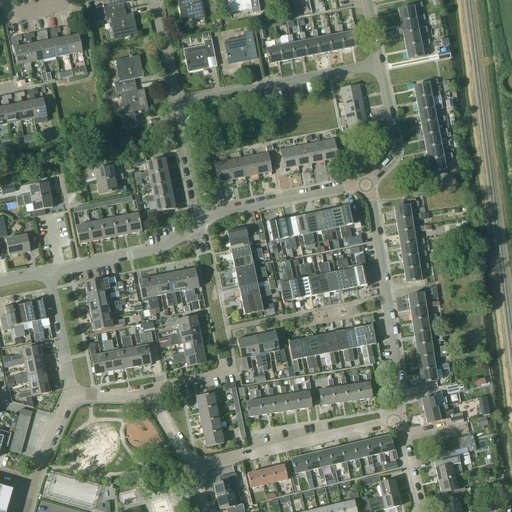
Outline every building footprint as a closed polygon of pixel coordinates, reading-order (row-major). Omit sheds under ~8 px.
[(90,16),(124,9),(123,3),(132,2),(131,0),(107,0),(108,6),(89,10),(90,16)] [(180,0),(178,0),(182,22),(205,18),(201,0),(180,0)] [(227,0),(230,13),(251,8),(251,10),(252,13),(260,11),(257,0),(227,0)] [(415,19),(415,16),(413,8),(422,7),(421,2),(412,4),(413,6),(397,10),(400,22),(415,19)] [(299,16),(297,4),(288,6),(291,18),(299,16)] [(313,14),(323,11),(322,5),(312,7),(313,14)] [(124,9),(90,16),(92,23),(109,19),(113,40),(137,35),(133,14),(125,15),(124,9)] [(423,14),(415,16),(415,19),(400,22),(402,34),(418,31),(417,28),(416,21),(424,19),(423,14)] [(301,42),(293,43),(290,44),(293,59),(306,56),(303,41),(306,41),(304,32),(302,33),(299,20),(296,20),(301,42)] [(351,32),(343,34),(340,34),(343,49),(356,47),(353,32),(355,32),(353,22),(349,23),(351,32)] [(65,39),(69,55),(82,53),(79,36),(71,37),(69,31),(73,30),(72,25),(63,27),(65,39)] [(338,35),(330,36),(328,37),(331,52),(343,49),(340,34),(343,34),(341,25),(336,26),(338,35)] [(315,39),(318,54),(331,52),(328,37),(330,36),(328,27),(324,28),(326,37),(318,39),(315,39)] [(418,31),(402,34),(405,47),(420,43),(420,41),(418,33),(427,31),(426,27),(417,28),(418,31)] [(50,30),(52,41),(56,58),(69,55),(65,39),(57,40),(56,33),(60,32),(59,28),(50,30)] [(56,58),(52,41),(48,42),(46,35),(47,35),(46,30),(36,32),(39,44),(40,44),(43,60),(56,58)] [(313,39),(306,41),(303,41),(306,56),(318,54),(315,39),(318,39),(316,30),(311,31),(313,39)] [(257,58),(252,31),(244,33),(245,37),(223,41),(228,64),(257,58)] [(30,63),(43,60),(40,44),(39,44),(32,45),(30,38),(34,37),(33,33),(24,35),(26,46),(30,63)] [(288,44),(281,46),(278,46),(281,61),(293,59),(290,44),(293,43),(291,35),(287,36),(288,44)] [(30,63),(26,46),(19,48),(17,41),(21,40),(20,36),(11,37),(16,66),(30,63)] [(278,46),(281,46),(279,37),(274,38),(276,47),(265,49),(268,64),(281,61),(278,46)] [(216,66),(211,39),(203,41),(204,45),(183,50),(188,72),(216,66)] [(428,39),(420,41),(420,43),(405,47),(408,59),(428,55),(427,52),(422,53),(421,46),(429,44),(428,39)] [(435,48),(449,45),(448,39),(433,42),(435,48)] [(449,51),(448,51),(436,53),(438,60),(450,57),(449,51)] [(115,89),(135,85),(134,79),(143,77),(138,55),(115,60),(119,81),(113,82),(115,89)] [(85,67),(71,70),(72,76),(86,73),(85,67)] [(413,86),(415,98),(430,95),(430,93),(429,85),(437,83),(436,79),(427,81),(428,83),(413,86)] [(136,91),(135,85),(115,89),(104,91),(105,100),(108,99),(109,100),(117,99),(116,95),(120,94),(124,115),(120,116),(123,130),(137,127),(134,114),(148,111),(143,89),(136,91)] [(340,89),(343,103),(362,99),(359,86),(340,89)] [(47,122),(46,116),(43,100),(34,101),(33,94),(37,93),(36,89),(27,91),(29,102),(33,119),(34,119),(35,125),(47,122)] [(433,107),(432,105),(431,97),(440,95),(439,91),(430,93),(430,95),(415,98),(418,110),(433,107)] [(33,119),(29,102),(22,104),(20,97),(24,96),(23,92),(14,94),(16,105),(20,122),(33,119)] [(7,124),(20,122),(16,105),(9,106),(7,100),(11,99),(10,95),(1,96),(3,108),(4,108),(7,124)] [(362,99),(343,103),(346,116),(364,112),(362,99)] [(418,110),(420,123),(436,120),(435,118),(434,109),(442,108),(441,103),(432,105),(433,107),(418,110)] [(364,112),(346,116),(348,129),(367,125),(364,112)] [(420,123),(423,135),(438,132),(438,130),(436,122),(445,120),(444,116),(435,118),(436,120),(420,123)] [(440,145),(440,143),(438,135),(447,133),(446,129),(438,130),(438,132),(423,135),(425,148),(440,145)] [(52,140),(50,131),(40,133),(42,142),(52,140)] [(333,140),(320,142),(324,161),(337,158),(333,140)] [(449,141),(440,143),(440,145),(425,148),(428,160),(443,157),(442,155),(441,147),(450,145),(449,141)] [(324,161),(320,142),(307,145),(311,164),(324,161)] [(297,167),(311,164),(307,145),(294,148),(297,167)] [(284,169),(297,167),(294,148),(280,150),(284,169)] [(254,156),(258,174),(271,172),(267,153),(254,156)] [(443,157),(428,160),(430,173),(445,170),(443,159),(452,157),(451,153),(442,155),(443,157)] [(254,156),(241,159),(244,177),(258,174),(254,156)] [(141,179),(149,177),(149,175),(167,171),(165,159),(146,162),(148,172),(139,174),(141,179)] [(227,161),(231,180),(244,177),(241,159),(227,161)] [(218,182),(231,180),(227,161),(214,164),(218,182)] [(114,178),(115,180),(123,179),(122,174),(114,175),(112,166),(94,170),(96,182),(114,178)] [(143,191),(152,189),(151,187),(170,184),(167,171),(149,175),(149,177),(151,185),(142,186),(143,191)] [(114,178),(96,182),(99,195),(116,191),(117,193),(126,191),(125,186),(116,188),(115,180),(114,178)] [(17,202),(50,195),(48,183),(28,187),(30,193),(16,196),(17,202)] [(172,196),(170,184),(151,187),(152,189),(153,197),(145,198),(146,203),(154,202),(154,200),(172,196)] [(52,207),(50,195),(17,202),(18,207),(32,204),(33,211),(29,212),(30,218),(43,215),(42,209),(52,207)] [(154,200),(154,202),(156,209),(147,211),(148,216),(157,214),(157,212),(175,209),(172,196),(154,200)] [(418,206),(417,202),(408,203),(409,205),(394,207),(395,220),(411,217),(410,215),(409,207),(418,206)] [(351,237),(350,228),(354,227),(354,225),(359,224),(357,212),(352,213),(350,204),(340,206),(346,238),(351,237)] [(346,238),(340,206),(331,208),(335,229),(339,228),(342,239),(346,238)] [(335,231),(335,229),(331,208),(321,210),(328,242),(333,241),(331,232),(335,231)] [(125,216),(129,234),(141,232),(138,214),(140,214),(139,210),(134,211),(135,214),(127,216),(125,216)] [(323,243),(328,242),(321,210),(312,212),(316,233),(321,232),(323,243)] [(303,214),(310,245),(314,244),(312,233),(316,233),(312,212),(303,214)] [(429,212),(419,213),(420,218),(420,220),(430,219),(429,212)] [(113,219),(116,237),(129,234),(125,216),(127,216),(126,213),(122,214),(122,217),(115,218),(113,219)] [(419,213),(410,215),(411,217),(395,220),(397,232),(413,230),(412,227),(411,220),(420,218),(419,213)] [(303,214),(294,216),(298,236),(303,235),(306,251),(311,250),(310,245),(303,214)] [(104,239),(116,237),(113,219),(115,218),(114,215),(109,216),(110,219),(103,221),(100,221),(104,239)] [(298,236),(294,216),(285,218),(288,233),(291,249),(296,248),(293,237),(298,236)] [(97,222),(90,223),(88,223),(92,242),(104,239),(100,221),(103,221),(102,218),(97,219),(97,222)] [(286,250),(291,249),(288,233),(285,218),(276,220),(280,243),(284,242),(286,250)] [(79,244),(92,242),(88,223),(90,223),(89,220),(85,221),(85,224),(75,226),(79,244)] [(276,244),(280,243),(276,220),(266,222),(270,243),(268,243),(270,254),(277,252),(276,244)] [(224,232),(227,242),(264,234),(261,223),(255,224),(256,231),(248,232),(247,227),(224,232)] [(397,232),(399,245),(415,243),(414,240),(413,232),(422,231),(421,226),(412,227),(413,230),(397,232)] [(264,234),(227,242),(229,251),(252,246),(251,241),(261,239),(261,241),(265,240),(264,234)] [(29,252),(26,235),(5,239),(9,256),(29,252)] [(361,236),(352,238),(353,244),(363,243),(361,236)] [(417,255),(416,252),(415,244),(424,243),(423,238),(414,240),(415,243),(399,245),(401,257),(417,255)] [(229,251),(231,260),(262,253),(261,252),(261,249),(253,251),(252,246),(229,251)] [(269,259),(267,251),(261,252),(262,253),(263,258),(265,258),(265,260),(269,259)] [(401,257),(403,270),(418,267),(418,265),(417,257),(426,255),(425,251),(416,252),(417,255),(401,257)] [(262,253),(231,260),(233,269),(253,265),(252,260),(263,258),(262,253)] [(363,255),(360,256),(355,257),(357,265),(352,266),(357,289),(367,287),(362,264),(365,263),(363,255)] [(339,295),(348,293),(341,260),(341,257),(336,258),(339,272),(334,273),(339,293),(339,295)] [(358,291),(357,289),(352,266),(348,267),(346,259),(341,260),(348,293),(358,291)] [(329,295),(339,293),(334,273),(330,274),(328,262),(323,263),(329,295)] [(329,295),(323,263),(318,264),(320,275),(316,276),(320,297),(329,295)] [(427,263),(418,265),(418,267),(403,270),(405,283),(421,280),(419,269),(428,268),(427,263)] [(233,269),(235,279),(266,272),(264,267),(258,268),(257,264),(253,265),(233,269)] [(311,298),(320,297),(316,276),(315,273),(311,274),(309,266),(305,267),(311,298)] [(190,270),(185,271),(191,301),(190,301),(192,311),(199,309),(197,295),(194,296),(193,288),(198,287),(194,267),(190,268),(190,270)] [(283,304),(293,302),(286,271),(285,267),(281,268),(283,280),(278,281),(283,304)] [(297,277),(297,280),(298,280),(302,300),(311,298),(305,267),(300,268),(301,276),(297,277)] [(286,271),(293,302),(302,300),(298,280),(297,280),(293,281),(291,270),(286,271)] [(172,273),(166,275),(173,305),(177,304),(174,292),(179,291),(175,271),(172,272),(172,273)] [(175,271),(179,291),(184,290),(186,302),(190,301),(191,301),(185,271),(177,272),(177,271),(175,271)] [(237,288),(257,284),(256,279),(267,277),(266,272),(235,279),(237,288)] [(160,274),(157,275),(161,295),(165,294),(167,306),(173,305),(166,275),(160,276),(160,274)] [(161,295),(157,275),(153,276),(154,277),(148,278),(154,309),(158,308),(156,296),(161,295)] [(156,317),(154,309),(148,278),(142,280),(141,278),(138,279),(143,301),(147,301),(151,318),(156,317)] [(85,294),(117,287),(116,282),(108,284),(107,279),(83,284),(85,294)] [(237,288),(239,297),(270,290),(276,289),(275,284),(269,285),(258,288),(257,284),(237,288)] [(436,286),(428,287),(428,290),(431,289),(432,294),(432,299),(438,298),(436,286)] [(117,287),(85,294),(86,302),(107,298),(106,294),(118,291),(117,287)] [(407,295),(409,307),(424,305),(424,303),(423,295),(432,294),(431,289),(428,290),(422,291),(422,293),(407,295)] [(271,295),(270,290),(239,297),(241,306),(261,302),(260,297),(271,295)] [(107,298),(86,302),(88,312),(121,305),(120,300),(108,303),(107,298)] [(32,303),(38,333),(43,332),(40,319),(46,318),(41,299),(37,299),(38,301),(32,303)] [(438,300),(424,303),(424,305),(409,307),(411,320),(426,317),(426,316),(425,307),(439,305),(438,300)] [(22,324),(27,322),(23,302),(19,303),(19,305),(14,306),(20,337),(25,336),(22,324)] [(34,334),(38,333),(32,303),(26,304),(25,302),(23,302),(27,322),(31,322),(34,334)] [(262,306),(261,302),(241,306),(243,315),(266,310),(267,315),(275,313),(274,309),(273,304),(262,306)] [(121,305),(88,312),(90,321),(111,317),(110,312),(122,310),(121,305)] [(20,337),(14,306),(7,308),(7,306),(4,306),(6,316),(0,317),(0,320),(2,331),(13,329),(15,338),(20,337)] [(426,317),(411,320),(413,333),(429,330),(428,328),(427,320),(436,318),(435,314),(426,316),(426,317)] [(180,329),(199,325),(198,316),(182,319),(181,316),(167,319),(168,322),(165,322),(166,327),(179,324),(180,329)] [(111,317),(90,321),(92,330),(125,324),(124,319),(112,321),(111,317)] [(362,326),(368,358),(373,357),(370,345),(375,344),(371,324),(362,326)] [(168,336),(169,341),(201,334),(199,325),(180,329),(181,334),(168,336)] [(362,326),(353,327),(357,348),(361,347),(363,359),(365,366),(370,365),(368,358),(362,326)] [(343,329),(350,362),(354,361),(352,349),(357,348),(353,327),(343,329)] [(429,330),(413,333),(415,345),(431,343),(430,341),(429,333),(438,331),(437,327),(428,328),(429,330)] [(343,329),(334,331),(338,352),(342,351),(345,363),(350,362),(343,329)] [(265,333),(269,354),(273,353),(276,364),(286,362),(283,346),(277,347),(274,331),(265,333)] [(338,352),(334,331),(325,333),(331,365),(336,365),(333,353),(338,352)] [(137,347),(141,367),(151,365),(147,346),(152,345),(150,332),(140,334),(142,346),(137,347)] [(264,355),(269,354),(265,333),(255,335),(263,370),(262,370),(263,372),(267,371),(266,366),(267,366),(264,355)] [(315,335),(320,355),(320,359),(325,358),(327,366),(331,365),(325,333),(315,335)] [(184,348),(203,344),(201,334),(169,341),(170,345),(183,343),(184,348)] [(439,339),(430,341),(431,343),(415,345),(417,357),(432,355),(432,353),(431,345),(440,344),(439,342),(444,341),(443,334),(438,335),(439,339)] [(258,371),(262,370),(263,370),(255,335),(246,337),(251,357),(251,360),(256,359),(258,371)] [(315,356),(320,355),(315,335),(307,337),(313,369),(318,368),(317,368),(316,361),(315,356)] [(141,367),(137,347),(133,348),(130,336),(125,337),(132,369),(141,367)] [(119,351),(123,371),(132,369),(125,337),(121,338),(123,350),(119,351)] [(246,358),(251,357),(246,337),(237,339),(241,359),(236,360),(238,372),(248,370),(246,358)] [(307,337),(297,339),(301,359),(306,358),(308,370),(312,369),(313,369),(307,337)] [(123,371),(119,351),(114,352),(112,339),(107,340),(113,373),(123,371)] [(301,359),(297,339),(288,341),(292,361),(293,367),(294,373),(299,372),(297,360),(299,360),(301,359)] [(100,354),(104,374),(113,373),(107,340),(103,341),(105,353),(100,354)] [(104,374),(100,354),(96,355),(93,343),(88,344),(95,376),(104,374)] [(172,355),(173,359),(205,352),(203,344),(184,348),(184,352),(172,355)] [(10,357),(2,358),(3,364),(7,363),(12,362),(38,357),(41,356),(40,350),(42,350),(41,346),(18,351),(19,355),(11,357),(10,357)] [(417,357),(419,370),(434,367),(434,365),(433,357),(447,355),(446,351),(445,352),(444,347),(440,347),(441,352),(432,353),(432,355),(417,357)] [(205,352),(173,359),(174,364),(186,361),(187,367),(207,363),(205,352)] [(38,357),(12,362),(13,366),(24,364),(25,368),(25,369),(45,365),(44,362),(43,362),(41,356),(38,357)] [(434,367),(419,370),(421,383),(436,381),(435,370),(444,369),(444,370),(448,369),(448,363),(434,365),(434,367)] [(26,373),(14,375),(15,380),(45,374),(44,369),(46,368),(45,365),(25,369),(26,373)] [(45,374),(15,380),(16,384),(28,382),(29,387),(49,383),(48,380),(47,380),(45,374)] [(357,384),(359,400),(371,398),(369,383),(371,383),(369,374),(365,374),(366,383),(359,384),(357,384)] [(344,386),(346,402),(359,400),(357,384),(359,384),(357,376),(353,376),(354,385),(346,386),(344,386)] [(332,388),(334,404),(346,402),(344,386),(346,386),(345,378),(340,378),(341,387),(334,388),(332,388)] [(332,388),(334,388),(332,379),(328,380),(329,389),(318,390),(321,406),(334,404),(332,388)] [(235,388),(234,382),(223,385),(224,390),(235,388)] [(30,392),(18,394),(19,399),(51,393),(51,392),(49,392),(48,387),(49,387),(49,383),(29,387),(30,392)] [(296,394),(298,409),(311,407),(308,393),(311,392),(309,383),(305,384),(306,393),(298,394),(296,394)] [(457,386),(456,384),(445,387),(447,394),(461,390),(460,385),(457,386)] [(294,394),(286,396),(284,396),(286,411),(298,409),(296,394),(298,394),(297,385),(292,386),(294,394)] [(195,397),(197,409),(216,406),(215,404),(214,396),(217,396),(215,387),(205,389),(207,394),(195,397)] [(281,397),(273,398),(271,398),(273,413),(286,411),(284,396),(286,396),(284,387),(279,388),(281,397)] [(271,398),(273,398),(272,389),(267,390),(268,398),(260,400),(258,400),(261,415),(273,413),(271,398)] [(248,417),(261,415),(258,400),(260,400),(259,391),(254,391),(256,401),(245,402),(248,417)] [(437,406),(444,404),(442,397),(435,399),(435,398),(442,397),(441,392),(433,394),(434,396),(421,399),(424,411),(437,408),(437,406)] [(487,397),(478,398),(480,406),(488,404),(487,397)] [(437,408),(424,411),(427,424),(449,418),(450,422),(463,419),(461,412),(453,414),(452,409),(448,410),(446,403),(444,404),(437,406),(437,408)] [(219,404),(215,404),(216,406),(197,409),(200,422),(218,418),(218,417),(216,409),(220,408),(219,404)] [(19,414),(31,417),(32,411),(21,409),(19,414)] [(19,414),(18,419),(29,422),(31,417),(19,414)] [(221,416),(218,417),(218,418),(200,422),(203,434),(221,431),(220,428),(219,422),(222,421),(221,416)] [(29,422),(18,419),(16,424),(28,428),(29,422)] [(26,433),(28,428),(16,424),(15,430),(26,433)] [(221,431),(203,434),(205,447),(223,443),(221,434),(225,433),(223,427),(220,428),(221,431)] [(0,447),(0,446),(7,448),(11,434),(0,430),(0,447)] [(14,434),(12,440),(24,443),(25,437),(14,434)] [(464,437),(466,448),(472,447),(469,435),(464,437)] [(381,453),(383,453),(391,451),(393,460),(398,459),(395,450),(393,450),(390,436),(377,439),(381,453)] [(385,462),(383,453),(381,453),(377,439),(365,442),(368,457),(370,456),(378,454),(380,463),(385,462)] [(12,440),(11,445),(22,448),(24,443),(12,440)] [(365,442),(353,445),(356,459),(358,459),(366,457),(368,466),(373,465),(370,456),(368,457),(365,442)] [(440,455),(445,453),(443,442),(437,443),(440,455)] [(21,453),(22,448),(11,445),(10,450),(21,453)] [(361,468),(358,459),(356,459),(353,445),(340,448),(344,463),(346,462),(354,460),(356,469),(361,468)] [(340,448),(328,451),(331,466),(334,465),(341,463),(343,472),(348,471),(346,462),(344,463),(340,448)] [(331,466),(328,451),(316,453),(319,468),(321,468),(329,466),(331,475),(336,474),(334,465),(331,466)] [(324,477),(321,468),(319,468),(316,453),(304,456),(307,471),(309,471),(317,469),(319,478),(324,477)] [(311,480),(309,471),(307,471),(304,456),(291,459),(294,474),(305,472),(307,481),(311,480)] [(438,481),(454,477),(452,470),(457,469),(460,465),(458,456),(433,462),(438,481)] [(395,462),(385,465),(387,471),(397,469),(397,468),(395,462)] [(272,468),(275,483),(287,480),(284,465),(272,468)] [(263,486),(275,483),(272,468),(259,471),(263,486)] [(250,488),(263,486),(259,471),(247,474),(250,488)] [(213,484),(216,497),(233,493),(230,481),(236,479),(235,473),(218,477),(220,483),(213,484)] [(336,483),(335,476),(326,478),(328,485),(336,483)] [(380,481),(378,476),(362,480),(363,485),(380,481)] [(457,490),(454,477),(438,481),(441,494),(441,493),(448,492),(449,498),(466,494),(465,489),(465,488),(462,489),(457,490)] [(381,497),(398,493),(395,480),(378,484),(381,497)] [(226,511),(235,511),(244,510),(242,504),(241,504),(238,492),(233,493),(216,497),(219,510),(226,508),(226,511)] [(341,503),(342,511),(355,511),(355,507),(360,505),(357,492),(348,494),(349,501),(341,503)] [(367,500),(361,501),(363,511),(370,511),(370,510),(383,507),(384,509),(401,506),(398,493),(381,497),(367,500)] [(467,500),(466,495),(466,494),(449,498),(451,504),(443,505),(444,511),(461,511),(459,502),(467,500)] [(106,502),(107,506),(98,507),(98,511),(111,511),(111,502),(106,502)] [(342,511),(341,503),(329,506),(330,511),(342,511)]
